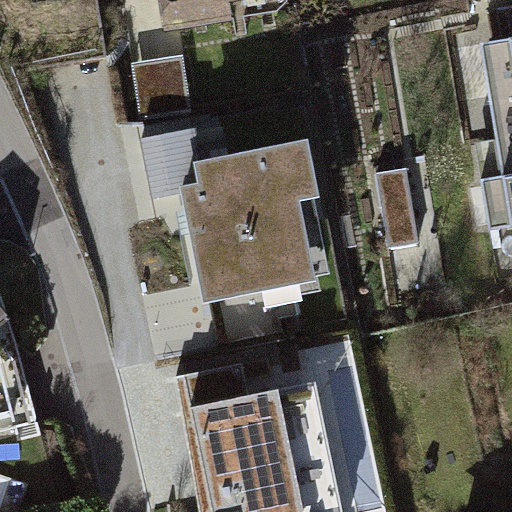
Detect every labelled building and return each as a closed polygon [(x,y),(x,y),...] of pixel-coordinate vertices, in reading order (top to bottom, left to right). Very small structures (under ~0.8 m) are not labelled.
[(322,0),(172,0),(177,32),(324,8),(322,0)] [(511,36),(479,43),(502,176),(481,180),(490,231),(511,226),(511,36)] [(137,63),(140,114),(192,111),(189,60),(137,63)] [(304,140),(190,164),(194,180),(175,184),(201,304),(310,281),(292,198),(315,193),(304,140)] [(387,253),(430,254),(431,173),(389,172),(387,253)] [(240,364),(163,379),(189,511),(357,511),(330,381),(247,398),(240,364)]
